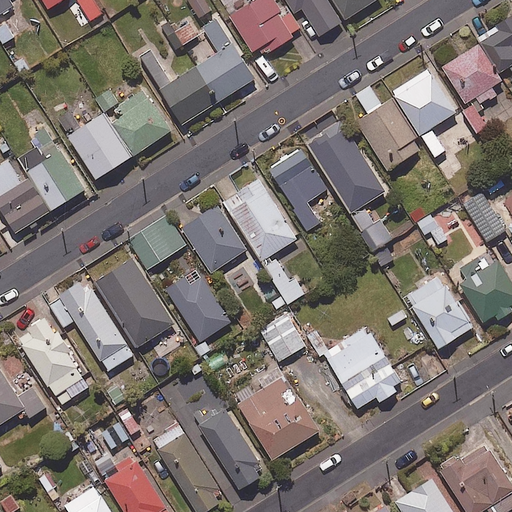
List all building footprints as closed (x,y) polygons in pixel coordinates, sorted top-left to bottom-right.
[(0,0),(0,13),(22,0),(0,0)] [(102,13),(93,0),(76,0),(90,20),(102,13)] [(280,10),(273,0),(224,0),(220,3),(251,51),(262,44),(267,51),(301,29),(286,6),(280,10)] [(340,20),(326,0),(286,0),(293,10),(298,7),(316,35),(340,20)] [(373,0),(334,0),(345,18),(373,0)] [(511,13),(479,34),(498,65),(501,70),(508,66),(511,63),(511,13)] [(194,67),(215,102),(254,78),(217,18),(201,28),(216,53),(194,67)] [(15,35),(7,20),(0,24),(0,37),(3,42),(15,35)] [(197,35),(188,21),(167,35),(176,49),(197,35)] [(501,79),(478,43),(441,66),(464,103),(475,96),(479,103),(495,93),(490,85),(501,79)] [(215,102),(194,67),(171,81),(149,47),(136,55),(158,88),(157,89),(178,124),(215,102)] [(454,111),(426,68),(391,91),(434,156),(444,149),(430,127),(454,111)] [(380,105),(370,85),(356,93),(367,113),(357,119),(385,168),(421,148),(393,98),(380,105)] [(101,111),(130,155),(169,130),(143,89),(119,104),(110,89),(95,99),(102,110),(101,111)] [(486,125),(472,104),(462,111),(476,132),(486,125)] [(130,155),(101,111),(80,124),(70,110),(57,118),(67,133),(66,134),(94,178),(130,155)] [(384,190),(340,119),(306,140),(350,212),(384,190)] [(33,174),(54,207),(86,186),(47,125),(33,135),(40,146),(24,156),(35,173),(33,174)] [(326,189),(300,148),(267,169),(307,231),(320,222),(306,201),(326,189)] [(23,180),(9,159),(0,165),(0,201),(18,230),(54,207),(33,174),(23,180)] [(504,185),(499,175),(479,186),(485,196),(504,185)] [(299,236),(261,177),(228,199),(266,257),(299,236)] [(504,229),(481,191),(463,202),(486,240),(504,229)] [(249,247),(219,203),(183,226),(213,271),(249,247)] [(447,238),(429,214),(417,223),(434,247),(447,238)] [(187,243),(169,215),(131,240),(149,267),(187,243)] [(394,258),(384,242),(391,238),(382,223),(362,236),(370,249),(380,267),(394,258)] [(176,322),(134,255),(97,279),(139,345),(176,322)] [(265,266),(278,286),(266,293),(277,310),(306,292),(296,275),(291,278),(278,258),(265,266)] [(493,315),(496,319),(511,310),(509,305),(511,303),(511,284),(497,259),(458,283),(482,322),(493,315)] [(472,326),(439,272),(404,293),(437,347),(472,326)] [(191,283),(187,276),(167,288),(199,340),(232,320),(204,275),(191,283)] [(51,305),(63,326),(76,318),(107,369),(132,355),(100,298),(87,276),(62,291),(65,296),(51,305)] [(51,312),(31,324),(34,329),(20,338),(60,404),(91,385),(69,349),(72,347),(51,312)] [(304,345),(286,313),(260,328),(278,360),(304,345)] [(319,357),(323,354),(355,407),(375,396),(378,400),(402,386),(366,326),(330,349),(317,327),(305,333),(319,357)] [(0,422),(24,407),(31,416),(48,405),(34,385),(21,394),(0,362),(0,422)] [(318,430),(278,364),(230,393),(270,459),(318,430)] [(264,472),(224,405),(195,422),(235,489),(264,472)] [(142,428),(129,407),(120,413),(132,433),(142,428)] [(200,511),(227,496),(182,422),(155,438),(200,511)] [(502,511),(511,506),(511,485),(486,444),(464,458),(462,455),(438,469),(465,511),(477,511),(486,506),(490,511),(502,511)] [(117,465),(109,452),(95,461),(126,511),(171,511),(172,511),(136,453),(117,465)] [(451,511),(431,478),(395,500),(402,511),(451,511)] [(115,511),(96,482),(63,503),(68,511),(115,511)] [(13,489),(0,496),(0,497),(8,511),(18,511),(25,508),(13,489)]
